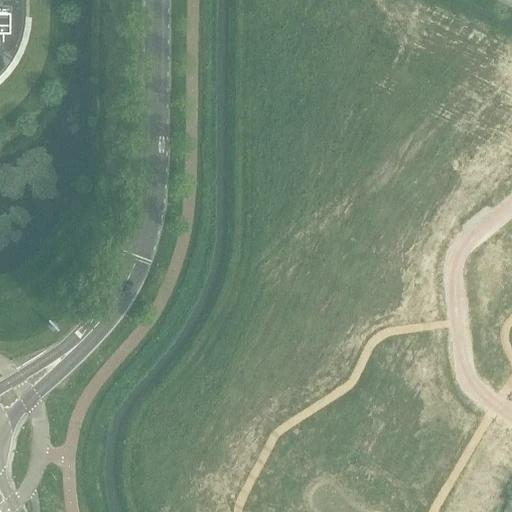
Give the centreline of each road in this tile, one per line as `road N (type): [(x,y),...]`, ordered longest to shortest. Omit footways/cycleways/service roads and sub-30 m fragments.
road 1 (tertiary): [(97,325),(126,283),(151,181),(153,0)]
road 2 (tertiary): [(0,437),(97,325)]
